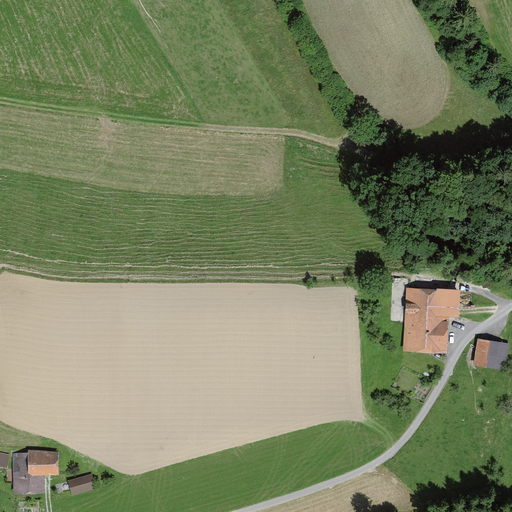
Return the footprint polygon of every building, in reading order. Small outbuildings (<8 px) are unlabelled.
[(482,278),(485,287),(508,280),(505,271),(482,278)] [(459,291),(414,288),(411,330),(409,330),(408,343),(442,346),(443,332),(441,332),(443,314),(457,315),(459,291)] [(475,365),(496,368),(501,343),(480,339),(475,365)] [(37,474),(56,474),(56,454),(35,453),(15,454),(16,488),(40,488),(39,475),(37,475),(37,474)] [(94,485),(91,475),(68,481),(71,492),(94,485)]
